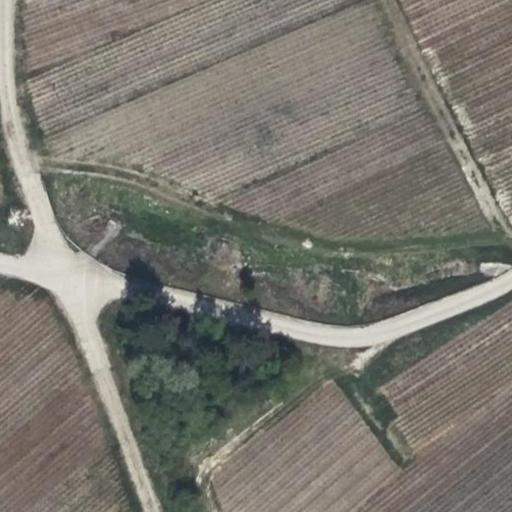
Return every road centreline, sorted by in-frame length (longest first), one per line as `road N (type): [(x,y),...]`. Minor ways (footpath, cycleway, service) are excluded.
road 1 (track): [(76,273),(37,176),(71,164),(137,177),(285,230),(360,242),(439,247),(511,230)]
road 2 (track): [(511,281),(356,338),(109,278),(0,262)]
road 3 (track): [(508,226),(392,0)]
road 4 (track): [(37,176),(4,77),(4,0)]
